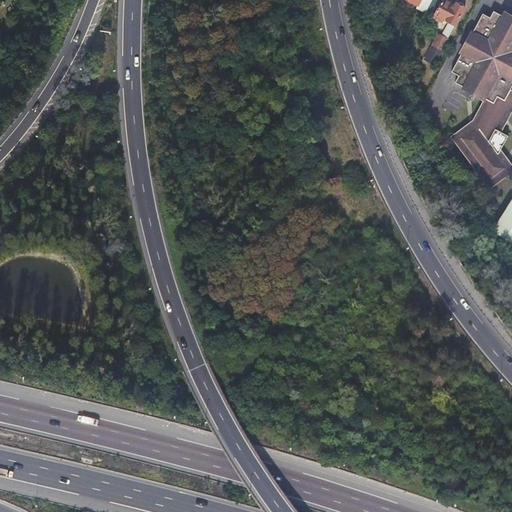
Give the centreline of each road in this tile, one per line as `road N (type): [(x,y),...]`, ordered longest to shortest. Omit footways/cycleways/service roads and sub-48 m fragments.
road 1 (motorway): [(133,0),(137,152),(172,298),(205,386),(282,511)]
road 2 (motorway): [(511,371),(411,231),(362,121),(329,0)]
road 3 (motorway): [(381,511),(0,408)]
road 4 (motorway): [(0,462),(201,511)]
road 5 (motorway): [(95,0),(35,118),(0,159)]
